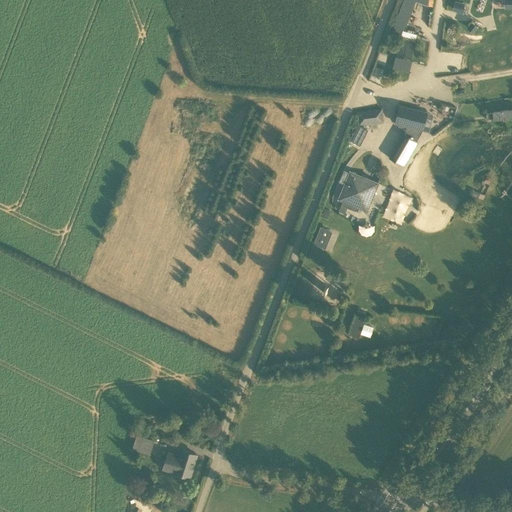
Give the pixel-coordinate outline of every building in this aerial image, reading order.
[(403,0),(400,8),(411,12),(415,1),(415,0),(403,0)] [(392,67),(409,72),(412,61),(395,56),(392,67)] [(415,127),(422,129),(426,114),(399,107),(396,122),(394,121),(394,122),(400,124),(399,127),(414,130),(415,127)] [(359,125),(383,122),(382,109),(357,113),(359,125)] [(511,109),(492,111),(492,112),(493,119),(493,121),(500,120),(500,121),(504,120),(504,121),(507,121),(507,120),(508,120),(509,120),(510,120),(511,119),(511,118),(511,109)] [(350,172),(338,199),(366,211),(378,183),(350,172)] [(382,216),(401,223),(412,195),(393,188),(382,216)] [(324,247),(330,232),(321,228),(314,243),(324,247)] [(350,335),(359,337),(364,318),(354,316),(350,335)] [(371,337),(374,326),(363,324),(361,335),(371,337)] [(277,358),(299,357),(298,337),(276,338),(277,358)] [(154,440),(138,434),(133,449),(150,454),(154,440)] [(168,453),(163,469),(189,478),(197,455),(182,450),(179,456),(168,453)]
